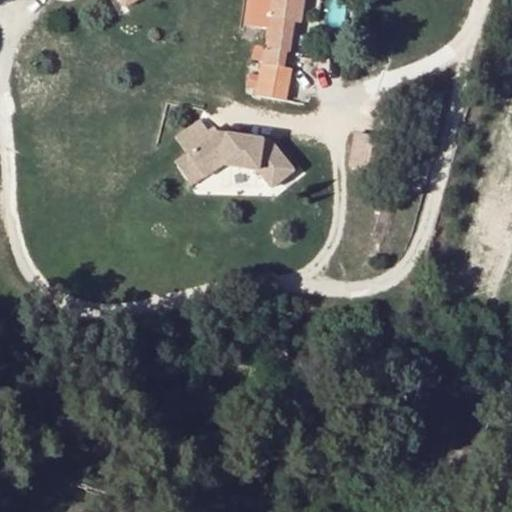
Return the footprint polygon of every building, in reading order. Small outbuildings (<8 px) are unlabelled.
[(248,0),(244,24),(269,26),(272,0),(248,0)] [(272,0),(269,26),(266,48),(257,94),(274,97),(277,86),(284,51),(290,52),(293,21),(295,0),(272,0)] [(301,23),(303,0),(295,0),(293,21),(301,23)] [(291,104),(292,99),(293,88),(277,86),(274,97),(274,101),(291,104)] [(293,88),(292,99),(304,101),(307,90),(293,88)] [(443,95),(411,93),(407,134),(438,136),(443,95)] [(189,153),(213,136),(203,121),(178,137),(189,153)] [(220,133),(189,154),(205,177),(224,165),(259,170),(272,188),(295,171),(271,141),(220,133)] [(390,142),(358,135),(350,166),(383,175),(390,142)] [(205,177),(189,154),(177,162),(193,186),(205,177)]
